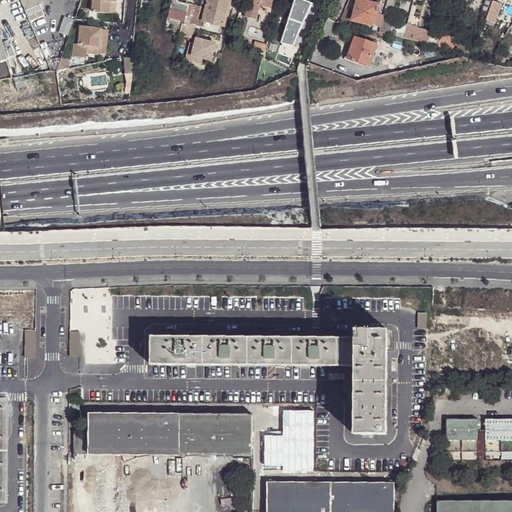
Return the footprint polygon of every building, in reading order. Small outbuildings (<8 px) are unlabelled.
[(33,0),(18,0),(22,9),(36,4),(33,0)] [(113,2),(116,3),(116,0),(94,0),(93,12),(112,14),(113,2)] [(147,0),(139,0),(139,7),(147,8),(147,0)] [(180,22),(194,25),(199,5),(187,3),(187,4),(176,1),(175,0),(170,0),(165,22),(179,26),(180,22)] [(229,0),(200,0),(199,5),(194,25),(202,27),(204,22),(223,26),(229,0)] [(249,0),(245,15),(256,18),(259,3),(270,6),(272,0),(249,0)] [(310,5),(299,0),(293,0),(280,42),(292,47),(310,5)] [(378,18),(381,19),(385,6),(359,0),(355,0),(350,20),(373,25),(373,24),(376,25),(378,18)] [(381,19),(378,32),(403,38),(404,31),(406,26),(386,22),(392,0),(386,0),(385,6),(381,19)] [(490,0),(485,0),(481,13),(485,14),(490,0)] [(490,11),(494,12),(497,2),(492,0),(487,15),(489,15),(490,11)] [(343,9),(338,22),(347,24),(350,11),(343,9)] [(193,30),(194,25),(180,22),(179,26),(193,30)] [(337,24),(334,31),(342,34),(345,26),(337,24)] [(406,26),(404,31),(428,37),(430,32),(406,26)] [(97,55),(100,29),(79,27),(78,46),(74,45),(73,57),(85,57),(85,54),(97,55)] [(455,38),(457,30),(450,29),(448,36),(455,38)] [(404,31),(403,38),(427,44),(428,37),(404,31)] [(428,37),(427,44),(442,47),(443,43),(439,42),(440,35),(430,32),(428,37)] [(443,43),(442,47),(452,50),(454,43),(455,38),(448,36),(440,35),(439,42),(443,43)] [(214,43),(195,38),(194,44),(191,56),(203,58),(210,60),(214,43)] [(375,44),(367,42),(354,38),(352,44),(347,57),(368,64),(375,44)] [(38,44),(43,57),(52,53),(46,41),(38,44)] [(191,56),(194,44),(189,43),(185,59),(202,63),(203,58),(191,56)] [(347,57),(352,44),(349,43),(343,60),(367,68),(368,64),(347,57)] [(454,43),(452,50),(471,55),(473,48),(454,43)] [(0,80),(11,78),(2,49),(0,49),(0,80)] [(49,70),(69,66),(70,57),(56,56),(44,58),(49,70)] [(122,73),(129,74),(131,57),(122,59),(122,73)] [(24,329),(24,355),(35,355),(34,328),(24,329)] [(354,330),(354,339),(353,366),(353,433),(385,434),(387,331),(354,330)] [(82,331),(69,331),(69,355),(82,356),(82,331)] [(319,366),(320,338),(150,337),(150,365),(319,366)] [(354,339),(320,338),(319,366),(353,366),(354,339)] [(252,413),(89,412),(89,428),(73,428),(72,511),(114,511),(114,455),(252,455),(252,413)] [(511,417),(483,418),(484,451),(511,450),(511,417)] [(476,418),(444,418),(444,451),(476,451),(476,418)] [(393,511),(394,482),(268,482),(266,511),(393,511)] [(511,511),(511,501),(436,502),(435,511),(511,511)]
